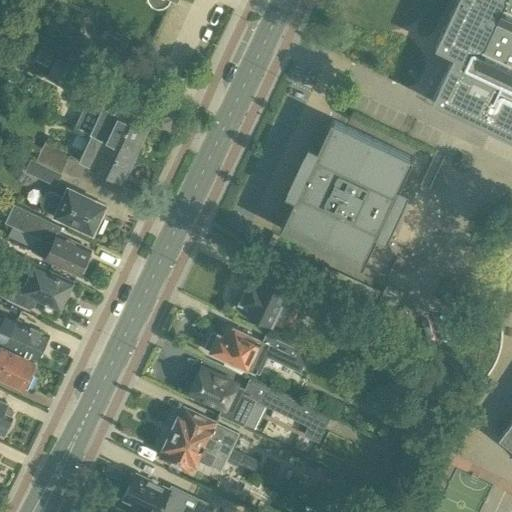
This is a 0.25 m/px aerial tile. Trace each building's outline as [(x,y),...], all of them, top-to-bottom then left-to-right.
[(450,60),(431,101),(492,129),(507,136),(511,138),(511,0),(456,0),(434,46),(454,55),(451,61),(450,60)] [(47,63),(52,52),(40,46),(34,57),(47,63)] [(78,71),(56,58),(46,77),(69,91),(88,98),(75,125),(91,133),(134,154),(147,126),(94,102),(103,83),(78,71)] [(361,265),(375,236),(379,238),(402,188),(398,186),(412,157),(330,118),(316,148),(312,146),(289,195),(293,198),(279,227),(361,265)] [(122,180),(134,154),(91,133),(78,160),(122,180)] [(45,140),(36,161),(62,173),(71,153),(45,140)] [(62,173),(36,161),(30,158),(25,171),(56,185),(62,173)] [(48,210),(92,231),(93,229),(98,231),(104,218),(99,216),(105,204),(68,187),(63,197),(54,193),(51,192),(47,193),(43,196),(42,199),(42,204),(43,207),(48,210)] [(14,204),(9,213),(5,222),(40,238),(34,252),(78,273),(90,249),(57,233),(61,226),(50,221),(50,220),(14,204)] [(240,301),(237,308),(269,323),(273,316),(286,322),(305,280),(272,260),(263,279),(259,278),(256,285),(249,281),(247,286),(246,285),(244,285),(243,285),(241,286),(240,286),(238,287),(237,288),(236,290),(236,291),(236,293),(236,295),(236,296),(237,298),(238,299),(239,300),(240,301)] [(34,262),(27,278),(3,266),(0,272),(0,294),(29,308),(33,306),(37,299),(45,303),(42,309),(55,315),(58,308),(59,309),(60,307),(63,306),(66,300),(65,297),(73,281),(34,262)] [(405,291),(397,288),(386,283),(372,312),(391,321),(397,307),(405,291)] [(5,344),(36,359),(38,356),(41,354),(44,348),(43,345),(48,334),(5,315),(1,325),(11,330),(5,344)] [(283,341),(279,348),(227,324),(226,326),(222,335),(218,333),(218,334),(211,331),(204,346),(211,349),(210,350),(247,367),(259,373),(267,356),(300,371),(308,353),(283,341)] [(1,346),(0,347),(0,376),(22,387),(23,385),(27,387),(33,374),(29,372),(34,361),(1,346)] [(191,394),(192,392),(221,406),(218,413),(243,425),(255,400),(308,425),(304,434),(319,441),(330,416),(249,377),(244,389),(203,369),(204,367),(202,367),(197,378),(195,378),(190,388),(191,390),(190,393),(191,394)] [(0,431),(3,433),(4,429),(7,425),(9,420),(10,416),(8,415),(11,409),(4,406),(6,402),(0,398),(0,431)] [(169,433),(225,459),(238,432),(217,422),(215,426),(182,410),(181,412),(179,411),(169,433)] [(511,419),(508,426),(499,437),(511,447),(511,419)] [(161,450),(162,451),(160,457),(189,470),(194,458),(220,470),(225,459),(169,433),(161,450)] [(235,462),(255,472),(260,462),(240,452),(235,462)] [(421,461),(411,456),(406,467),(416,472),(421,461)] [(135,472),(123,498),(140,506),(136,511),(212,511),(216,506),(171,485),(169,489),(135,472)]
